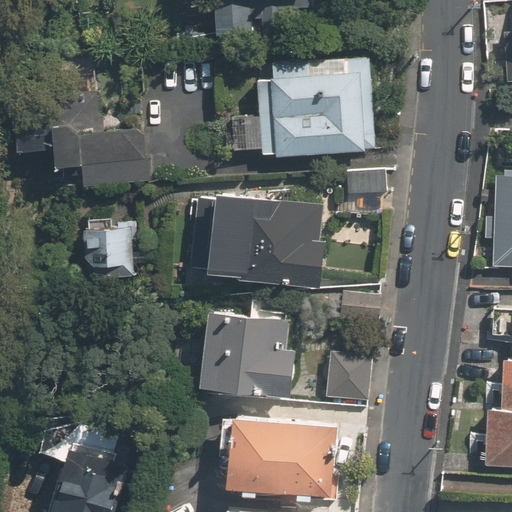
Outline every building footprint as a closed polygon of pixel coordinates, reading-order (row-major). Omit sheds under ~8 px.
[(375,60),(263,61),(263,115),(236,115),(236,152),(376,151),(375,60)] [(511,163),(506,164),(506,175),(495,175),(493,262),(511,262),(511,163)] [(389,190),(386,167),(347,170),(348,210),(384,213),(387,191),(389,190)] [(321,281),(330,202),(221,191),(220,196),(197,194),(194,217),(219,220),(213,269),(321,281)] [(121,211),(88,213),(89,242),(94,242),(95,264),(105,263),(106,276),(138,274),(135,220),(121,221),(121,211)] [(385,292),(343,289),(341,317),(383,320),(385,292)] [(294,316),(213,311),(208,385),(303,391),(306,348),(292,347),(294,316)] [(377,353),(328,350),(326,395),(374,398),(377,353)] [(511,355),(503,355),(501,403),(492,403),(489,463),(511,463),(511,355)] [(37,446),(67,460),(51,511),(117,511),(126,483),(113,479),(127,430),(48,407),(37,446)] [(239,414),(225,413),(223,454),(233,455),(232,483),(265,484),(265,492),(281,492),(281,486),(299,487),(299,497),(333,498),(337,416),(239,412),(239,414)]
